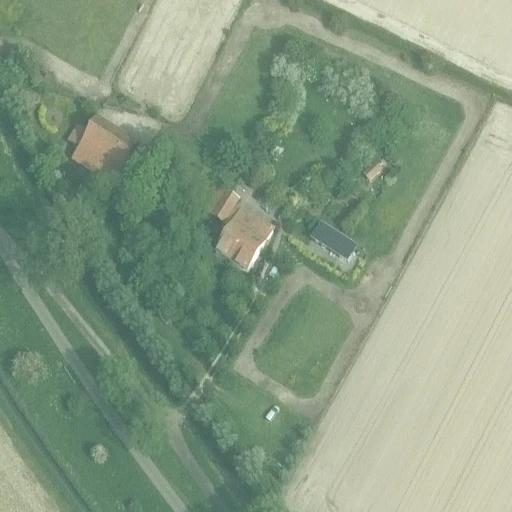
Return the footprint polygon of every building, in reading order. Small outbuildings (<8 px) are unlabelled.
[(71,162),(113,189),(113,188),(123,194),(148,154),(138,149),(139,148),(96,121),(71,162)] [(368,171),(363,176),(369,183),(386,167),(380,160),(375,164),(372,160),(364,166),(368,171)] [(247,274),(269,238),(254,229),(258,223),(235,209),(239,203),(208,184),(193,208),(219,224),(218,226),(229,233),(216,255),(247,274)] [(107,190),(100,202),(107,206),(108,206),(115,211),(121,201),(113,196),(114,195),(107,190)] [(320,228),(311,242),(346,265),(356,250),(320,228)] [(374,261),(371,266),(368,272),(380,279),(386,267),(374,261)]
